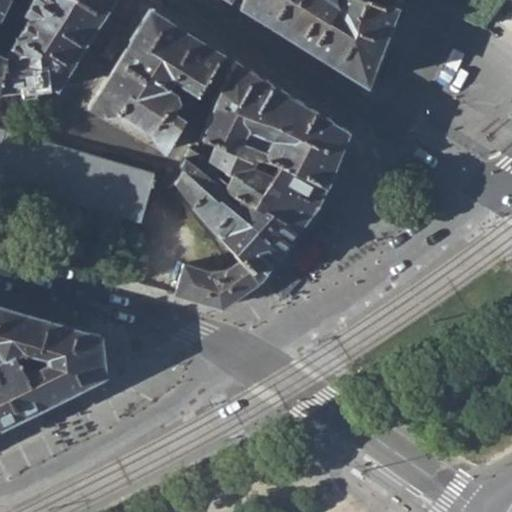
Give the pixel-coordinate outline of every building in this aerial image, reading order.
[(108,0),(27,0),(21,10),(27,14),(0,52),(0,54),(0,91),(55,85),(108,0)] [(240,0),(239,4),(364,83),(393,6),(377,0),(339,0),(339,1),(333,3),(332,0),(240,0)] [(158,149),(164,151),(182,119),(169,112),(174,104),(186,112),(222,51),(169,18),(150,6),(86,107),(96,115),(117,113),(141,127),(149,133),(158,149)] [(325,184),(347,127),(235,59),(212,96),(200,134),(214,140),(325,184)] [(135,217),(135,220),(138,220),(148,187),(151,187),(155,173),(96,156),(0,126),(0,177),(32,187),(31,190),(35,191),(36,189),(74,199),(74,202),(77,202),(77,201),(116,212),(116,214),(119,214),(119,213),(135,217)] [(214,140),(209,155),(315,204),(325,184),(214,140)] [(187,147),(183,156),(300,224),(315,204),(209,155),(194,150),(187,147)] [(179,168),(183,171),(285,245),(300,224),(183,156),(179,163),(179,168)] [(264,272),(285,245),(183,171),(172,182),(238,254),(259,278),(264,272)] [(186,224),(208,251),(217,245),(194,218),(186,224)] [(259,278),(238,254),(230,262),(250,286),(259,278)] [(250,286),(230,262),(225,268),(243,291),(250,286)] [(174,292),(221,307),(243,291),(225,268),(209,272),(182,263),(174,292)] [(46,317),(0,303),(0,355),(0,356),(0,424),(39,405),(20,374),(9,355),(20,350),(36,354),(46,317)] [(98,332),(46,317),(36,354),(36,367),(20,374),(39,405),(102,374),(98,332)]
